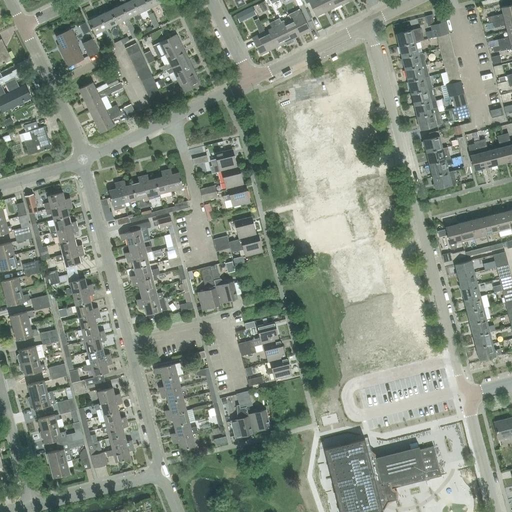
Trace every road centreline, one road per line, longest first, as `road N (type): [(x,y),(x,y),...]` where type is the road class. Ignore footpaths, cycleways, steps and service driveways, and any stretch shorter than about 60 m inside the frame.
road 1 (residential): [(464,395),(371,18)]
road 2 (residential): [(128,339),(85,163)]
road 3 (residential): [(128,339),(216,322),(237,384)]
road 4 (residential): [(27,505),(0,365)]
road 5 (residential): [(201,256),(174,117)]
road 6 (residential): [(160,473),(128,339)]
road 7 (tertiary): [(249,81),(371,18)]
road 8 (residential): [(27,505),(160,473)]
road 9 (residential): [(55,86),(119,55),(140,101)]
road 10 (residential): [(499,511),(464,395)]
